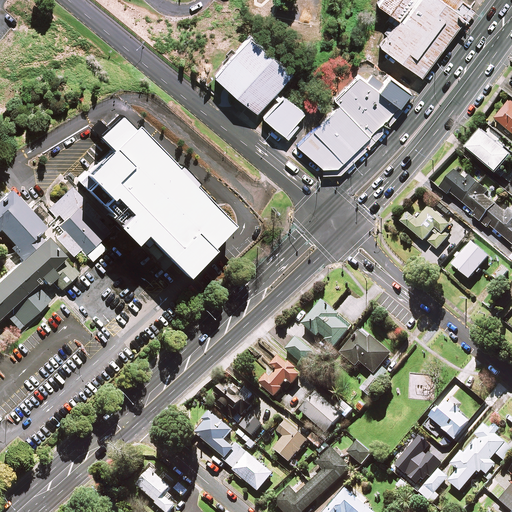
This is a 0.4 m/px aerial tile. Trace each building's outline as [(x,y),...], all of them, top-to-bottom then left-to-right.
[(399,19),(412,0),(378,0),(377,2),(399,19)] [(412,0),(399,19),(379,45),(420,76),(459,24),(462,26),(473,11),(458,0),(412,0)] [(269,94),(275,98),(261,115),(287,137),(297,125),(294,123),(303,112),(280,93),(278,95),(272,91),(290,70),(247,34),(212,75),(254,111),(269,94)] [(336,100),(298,138),(325,163),(341,160),(393,102),(375,87),(358,69),(332,96),(336,100)] [(375,87),(393,102),(406,88),(388,72),(375,87)] [(511,100),(495,119),(511,133),(511,100)] [(135,230),(175,269),(223,220),(118,117),(100,135),(105,140),(82,163),(127,207),(111,223),(127,238),(135,230)] [(511,156),(511,153),(484,130),(468,148),(497,173),(511,156)] [(488,190),(459,166),(440,187),(448,194),(451,191),(477,214),(475,216),(488,227),(490,225),(511,243),(511,209),(504,203),(500,208),(485,194),(488,190)] [(114,230),(75,187),(50,209),(57,217),(60,215),(65,221),(60,225),(65,231),(58,238),(74,256),(83,248),(94,261),(106,250),(100,243),(114,230)] [(21,245),(42,227),(9,190),(0,197),(0,228),(3,225),(21,245)] [(450,224),(429,206),(418,219),(410,212),(402,221),(425,240),(433,230),(436,233),(429,242),(438,249),(450,235),(444,231),(450,224)] [(63,255),(44,234),(0,272),(0,311),(9,303),(22,318),(51,292),(38,278),(63,255)] [(489,256),(472,241),(453,264),(470,278),(489,256)] [(316,337),(319,334),(326,340),(324,342),(333,349),(352,326),(321,301),(302,325),(316,337)] [(359,363),(372,373),(359,390),(369,398),(390,373),(381,366),(391,354),(360,329),(339,354),(355,367),(359,363)] [(313,353),(296,339),(286,350),(303,365),(313,353)] [(301,374),(280,355),(271,366),(276,371),(262,386),(274,396),(287,381),(291,385),(301,374)] [(250,398),(228,379),(214,396),(219,401),(215,405),(233,420),(239,413),(243,417),(252,406),(246,402),(250,398)] [(409,407),(391,391),(376,409),(395,424),(409,407)] [(334,409),(316,392),(300,411),(325,434),(342,415),(345,418),(352,411),(342,401),(334,409)] [(469,422),(447,402),(439,410),(437,408),(429,417),(452,440),(469,422)] [(232,431),(209,412),(202,421),(204,422),(195,433),(225,459),(234,449),(224,441),(232,431)] [(261,425),(250,415),(241,426),(252,436),(261,425)] [(308,442),(286,422),(277,431),(284,438),(273,449),(289,463),(308,442)] [(479,474),(481,472),(485,475),(484,477),(488,480),(475,496),(481,501),(493,486),(490,483),(495,478),(488,473),(495,465),(490,460),(495,454),(503,461),(511,450),(511,449),(496,436),(500,431),(494,425),(489,430),(483,426),(475,436),(477,438),(464,454),(461,452),(451,464),(458,470),(448,482),(460,492),(477,472),(479,474)] [(256,444),(246,436),(242,441),(252,449),(256,444)] [(396,445),(389,439),(383,447),(389,453),(396,445)] [(371,455),(357,442),(347,452),(361,465),(371,455)] [(272,474),(239,447),(226,463),(235,470),(233,471),(258,492),(272,474)] [(303,511),(350,469),(331,449),(316,463),(323,471),(297,495),(290,487),(274,502),(283,511),(303,511)] [(511,511),(511,467),(508,472),(511,475),(511,483),(497,501),(509,511),(511,511)] [(170,488),(151,470),(136,485),(164,511),(169,511),(175,506),(163,496),(170,488)] [(448,478),(438,470),(419,493),(432,504),(438,497),(435,494),(448,478)] [(409,485),(401,479),(395,487),(403,493),(409,485)] [(187,490),(179,484),(174,490),(182,496),(187,490)] [(367,501),(349,485),(325,511),(372,511),(364,505),(367,501)]
